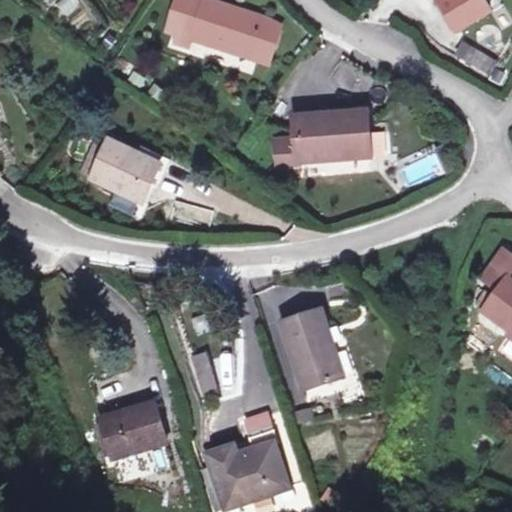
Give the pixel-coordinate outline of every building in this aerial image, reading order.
[(176,0),(165,32),(176,36),(192,41),(270,67),(279,42),(261,36),(265,23),(197,0),(176,0)] [(430,0),(450,32),(486,8),(479,0),(430,0)] [(511,27),(487,15),(481,29),(511,43),(511,27)] [(261,36),(279,42),(285,27),(265,23),(261,36)] [(300,131),(301,153),(366,150),(366,103),(299,107),(300,131)] [(301,153),(300,131),(275,132),(275,168),(301,166),(301,153)] [(110,134),(87,174),(138,202),(160,162),(110,134)] [(511,339),(511,261),(500,253),(480,284),(497,294),(483,315),(511,334),(509,338),(511,339)] [(304,384),(343,374),(325,307),(287,317),(304,384)] [(189,357),(201,397),(219,391),(206,351),(189,357)] [(102,421),(113,457),(172,439),(162,403),(102,421)] [(255,430),(260,448),(280,442),(287,441),(282,423),(255,430)] [(295,489),(280,442),(260,448),(239,454),(237,446),(213,452),(228,508),(295,489)]
